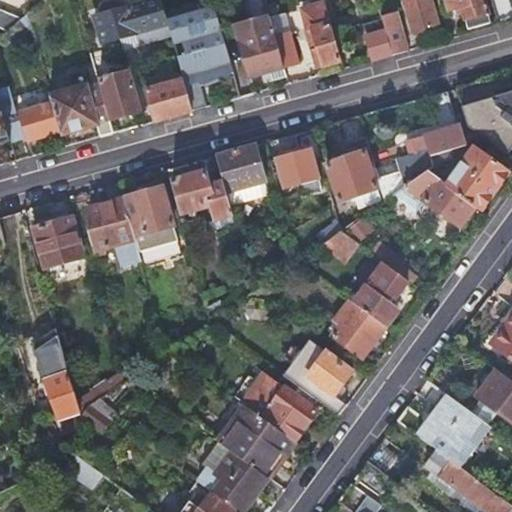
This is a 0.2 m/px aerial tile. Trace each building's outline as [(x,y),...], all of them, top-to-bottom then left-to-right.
[(122,50),(171,36),(166,19),(160,0),(158,0),(124,10),(123,4),(116,0),(103,4),(100,10),(101,16),(94,18),(101,44),(119,39),(122,50)] [(431,0),(405,0),(415,34),(439,27),(431,0)] [(446,0),(451,14),(462,11),(468,30),(493,23),(485,0),(446,0)] [(511,6),(510,0),(492,0),(499,25),(511,22),(511,6)] [(319,68),(344,61),(328,4),(303,11),(319,68)] [(233,73),(214,5),(166,19),(171,36),(174,45),(182,43),(186,55),(178,58),(184,80),(193,111),(208,107),(202,86),(222,78),(221,76),(233,73)] [(0,9),(0,27),(10,31),(24,20),(0,9)] [(383,16),(384,20),(395,55),(409,51),(399,12),(383,16)] [(24,20),(10,31),(4,36),(13,46),(31,30),(27,17),(24,20)] [(276,34),(271,18),(235,27),(240,44),(249,77),(270,71),(273,81),(288,77),(284,63),(277,38),(276,34)] [(367,36),(374,60),(395,55),(384,20),(367,24),(370,36),(367,36)] [(277,38),(284,63),(296,59),(289,35),(277,38)] [(91,52),(96,75),(125,68),(120,45),(91,52)] [(156,58),(143,62),(144,68),(158,63),(156,58)] [(128,73),(98,82),(111,123),(140,115),(128,73)] [(155,89),(146,92),(155,122),(193,111),(184,80),(175,83),(172,76),(152,82),(155,89)] [(52,104),(60,133),(60,135),(97,126),(100,137),(114,133),(111,123),(98,82),(49,96),(52,104)] [(0,102),(11,141),(26,137),(28,142),(60,133),(52,104),(15,114),(8,89),(0,91),(0,102)] [(511,90),(462,106),(468,125),(470,131),(480,138),(508,157),(511,151),(511,90)] [(448,93),(432,98),(439,121),(455,116),(448,93)] [(0,144),(11,141),(0,102),(0,144)] [(379,191),(372,175),(377,174),(361,118),(339,124),(348,154),(363,150),(363,152),(341,161),(342,164),(328,169),(342,205),(379,191)] [(400,167),(377,174),(386,203),(396,196),(429,173),(438,167),(480,138),(470,131),(468,125),(395,147),(400,167)] [(288,154),(317,148),(314,132),(284,139),(288,154)] [(255,148),(217,158),(225,183),(230,203),(267,191),(255,148)] [(448,187),(476,206),(482,210),(509,173),(475,149),(453,180),(448,187)] [(312,153),(278,162),(286,191),(304,186),(307,195),(323,191),(312,153)] [(438,167),(429,173),(448,187),(453,180),(438,167)] [(429,173),(396,196),(417,211),(424,200),(462,226),(476,206),(448,187),(429,173)] [(204,174),(172,184),(181,217),(204,211),(203,206),(208,204),(213,221),(234,215),(230,203),(225,183),(208,188),(204,174)] [(125,200),(140,253),(178,242),(162,189),(125,200)] [(125,200),(124,198),(88,208),(94,227),(88,229),(95,252),(114,246),(120,268),(143,261),(140,253),(125,200)] [(53,224),(31,230),(43,270),(82,258),(69,211),(51,216),(53,224)] [(366,221),(350,232),(357,241),(373,230),(366,221)] [(344,232),(325,246),(349,263),(362,246),(344,232)] [(289,238),(269,245),(276,268),(296,262),(289,238)] [(408,281),(411,283),(416,277),(400,265),(403,260),(378,241),(370,252),(385,264),(408,281)] [(386,327),(397,312),(390,306),(408,281),(385,264),(354,305),(386,327)] [(253,301),(246,308),(250,320),(262,320),(268,313),(263,301),(253,301)] [(362,360),(386,327),(354,305),(352,303),(339,320),(343,323),(331,337),(362,360)] [(511,315),(491,343),(495,347),(511,324),(511,315)] [(511,324),(495,347),(511,359),(511,324)] [(61,433),(80,427),(82,415),(78,405),(56,333),(30,342),(61,433)] [(311,342),(285,378),(339,417),(347,405),(340,399),(346,391),(341,388),(352,373),(311,342)] [(441,362),(427,381),(450,397),(464,407),(477,388),(441,362)] [(511,380),(497,370),(477,397),(511,423),(511,380)] [(250,377),(235,397),(246,406),(297,443),(319,413),(263,373),(257,381),(250,377)] [(82,415),(95,406),(104,399),(124,385),(121,375),(107,385),(105,382),(91,392),(92,395),(78,405),(82,415)] [(450,397),(420,437),(435,448),(463,469),(477,449),(474,447),(489,426),(464,407),(450,397)] [(104,399),(95,406),(115,421),(117,422),(123,413),(104,399)] [(95,406),(83,417),(106,434),(115,421),(95,406)] [(219,440),(268,477),(270,479),(297,443),(246,406),(237,418),(232,415),(215,437),(219,440)] [(11,421),(1,425),(3,429),(9,441),(19,436),(11,421)] [(202,462),(208,466),(196,481),(220,498),(240,511),(242,511),(255,495),(268,477),(219,440),(202,462)] [(368,461),(392,479),(393,480),(408,460),(383,441),(368,461)] [(511,511),(511,505),(499,495),(463,469),(435,448),(423,465),(487,511),(511,511)] [(103,474),(77,456),(75,478),(90,490),(103,474)] [(368,461),(355,479),(378,497),(392,479),(368,461)] [(487,511),(423,465),(419,471),(476,511),(487,511)] [(178,511),(240,511),(196,481),(196,480),(190,489),(193,492),(178,511)]
